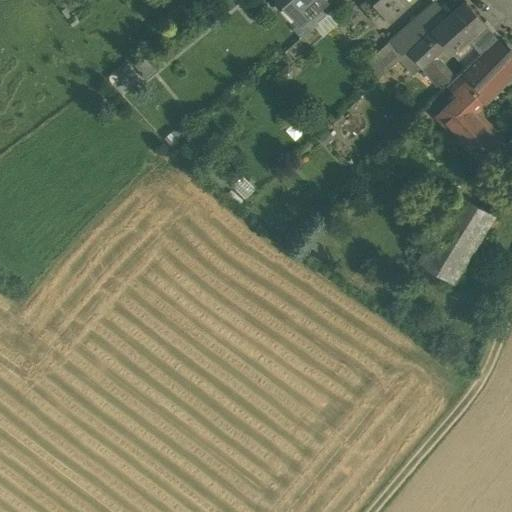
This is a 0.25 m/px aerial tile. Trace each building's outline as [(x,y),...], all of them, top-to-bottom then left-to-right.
[(283,0),(290,7),(298,1),(309,14),(325,0),(283,0)] [(325,0),(309,14),(317,24),(344,0),(325,0)] [(364,0),(359,4),(372,19),(382,10),(389,19),(407,3),(404,0),(364,0)] [(435,2),(390,43),(400,55),(446,14),(435,2)] [(465,3),(432,32),(443,45),(451,53),(484,24),(465,3)] [(487,29),(471,42),(480,53),(495,38),(487,29)] [(432,32),(410,54),(422,67),(433,55),(443,45),(432,32)] [(480,53),(457,75),(470,88),(468,90),(481,102),(509,72),(511,69),(511,52),(496,37),(495,38),(480,53)] [(433,55),(422,67),(438,85),(449,76),(433,55)] [(481,102),(468,90),(470,88),(457,75),(446,85),(458,97),(439,116),(486,165),(505,147),(471,112),(481,102)] [(496,212),(461,191),(418,263),(452,283),(496,212)]
